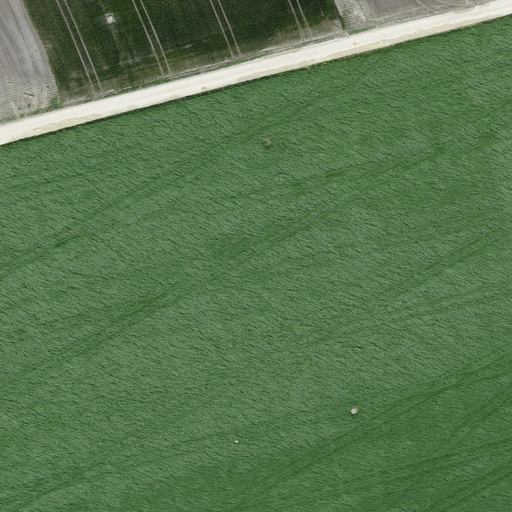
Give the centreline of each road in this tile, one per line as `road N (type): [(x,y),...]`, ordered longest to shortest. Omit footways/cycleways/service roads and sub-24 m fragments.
road 1 (motorway): [(0,266),(511,133)]
road 2 (motorway): [(511,66),(0,197)]
road 3 (track): [(511,2),(0,132)]
